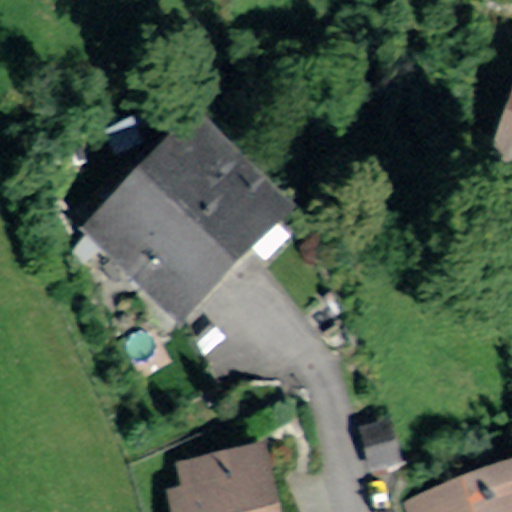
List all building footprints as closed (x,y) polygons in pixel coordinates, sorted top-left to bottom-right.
[(511,145),(495,191),(511,197),(511,145)] [(109,233),(181,305),(268,219),(195,147),(109,233)] [(114,341),(155,422),(212,394),(170,312),(114,341)] [(260,511),(254,472),(232,476),(226,460),(199,470),(204,481),(194,484),(198,509),(183,511),(260,511)] [(511,511),(511,486),(434,511),(511,511)]
